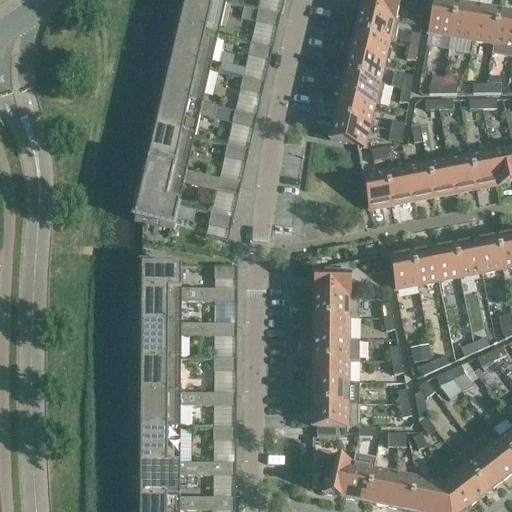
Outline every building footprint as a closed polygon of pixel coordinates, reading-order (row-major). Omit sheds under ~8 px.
[(189,23),(187,31),(187,32),(218,39),(226,5),(204,0),(185,0),(181,21),(189,23)] [(395,23),(395,22),(400,0),(363,0),(360,15),(395,23)] [(424,14),(427,0),(425,0),(416,0),(415,13),(424,14)] [(435,0),(429,36),(451,40),(457,4),(435,0)] [(478,8),(457,4),(451,40),(472,43),(478,8)] [(478,8),(472,43),(493,47),(499,11),(478,8)] [(511,13),(499,11),(493,47),(492,57),(511,60),(511,13)] [(258,12),(258,13),(256,24),(278,29),(281,17),(258,12)] [(390,44),(394,46),(400,23),(395,22),(395,23),(360,15),(355,36),(390,44)] [(187,32),(187,31),(179,29),(173,55),(182,56),(180,65),(179,66),(210,73),(218,39),(187,32)] [(418,50),(421,36),(411,34),(409,48),(418,50)] [(350,57),(385,65),(390,44),(355,36),(350,57)] [(251,46),(250,46),(248,58),(270,63),(273,51),(251,46)] [(409,48),(406,62),(416,64),(418,50),(409,48)] [(380,86),(380,85),(385,65),(350,57),(345,78),(380,86)] [(179,66),(180,65),(171,63),(165,88),(174,90),(172,99),(172,100),(202,107),(202,106),(210,73),(179,66)] [(219,73),(243,79),(245,71),(221,65),(219,73)] [(411,93),(413,79),(404,77),(401,91),(411,93)] [(375,107),(375,108),(380,109),(385,86),(380,85),(380,86),(345,78),(340,99),(375,107)] [(443,79),(429,79),(429,87),(429,97),(443,97),(443,79)] [(457,79),(443,79),(443,97),(457,97),(457,87),(457,79)] [(243,80),(240,92),(262,97),(265,85),(243,80)] [(487,96),(501,96),(501,80),(489,81),(489,86),(487,86),(487,96)] [(487,86),(473,87),(473,96),(487,96),(487,86)] [(401,91),(399,105),(409,106),(411,93),(401,91)] [(166,124),(164,133),(194,141),(200,118),(214,122),(217,109),(202,106),(202,107),(172,100),(172,99),(163,97),(158,122),(166,124)] [(335,120),(370,128),(375,108),(375,107),(340,99),(335,120)] [(453,102),(439,103),(439,112),(453,112),(453,102)] [(483,102),(469,102),(469,112),(483,112),(483,102)] [(497,102),(483,102),(483,112),(497,112),(497,102)] [(439,103),(425,103),(425,113),(439,112),(439,103)] [(235,114),(232,126),(254,131),(257,119),(235,114)] [(330,142),(357,148),(365,150),(370,128),(335,120),(330,142)] [(392,123),(390,132),(404,135),(406,125),(392,123)] [(414,146),(423,144),(420,130),(411,132),(414,146)] [(164,133),(156,131),(150,156),(158,158),(156,167),(186,175),(187,174),(194,141),(164,133)] [(402,144),(404,135),(390,132),(388,142),(402,144)] [(224,160),(246,165),(249,153),(227,148),(224,160)] [(491,152),(498,187),(511,184),(511,148),(491,152)] [(382,160),(392,159),(390,149),(380,150),(382,160)] [(373,162),(382,160),(380,150),(371,152),(373,162)] [(476,192),(498,187),(491,152),(470,156),(476,192)] [(448,160),(455,196),(476,192),(470,156),(448,160)] [(448,160),(427,164),(434,200),(455,196),(448,160)] [(406,168),(413,204),(434,200),(427,164),(406,168)] [(150,192),(148,201),(179,208),(184,186),(238,199),(241,187),(187,174),(186,175),(156,167),(148,165),(142,190),(150,192)] [(392,208),(413,204),(406,168),(385,173),(392,208)] [(363,177),(369,212),(392,208),(385,173),(363,177)] [(148,201),(140,199),(134,223),(173,232),(179,208),(148,201)] [(231,233),(234,220),(211,215),(208,228),(231,233)] [(511,270),(511,233),(496,237),(503,272),(511,270)] [(482,276),(503,272),(496,237),(475,241),(482,276)] [(482,276),(475,241),(454,245),(461,280),(482,276)] [(439,284),(461,280),(454,245),(433,249),(439,284)] [(439,284),(433,249),(411,253),(418,289),(439,284)] [(396,293),(418,289),(411,253),(389,257),(396,293)] [(384,274),(381,260),(372,262),(375,276),(384,274)] [(314,276),(314,298),(314,299),(350,299),(350,298),(350,265),(318,271),(318,276),(314,276)] [(181,269),(142,269),(141,269),(141,292),(181,292),(181,269)] [(214,282),(237,282),(237,269),(214,269),(214,282)] [(181,327),(181,305),(237,305),(237,292),(181,292),(141,292),(141,318),(150,318),(149,326),(149,327),(181,327)] [(314,311),(314,320),(350,321),(359,321),(359,298),(350,298),(350,299),(314,299),(314,298),(310,298),(310,311),(314,311)] [(381,307),(383,321),(393,319),(390,305),(381,307)] [(386,334),(395,333),(393,319),(383,321),(386,334)] [(313,342),(349,342),(350,321),(314,320),(313,342)] [(181,340),(237,340),(237,327),(181,327),(149,327),(149,326),(141,326),(141,352),(149,352),(149,361),(149,362),(181,362),(181,340)] [(511,327),(501,333),(505,342),(511,338),(511,327)] [(477,354),(490,349),(486,340),(473,345),(477,354)] [(313,342),(313,363),(349,364),(359,364),(360,342),(349,342),(313,342)] [(473,345),(461,351),(465,360),(477,354),(473,345)] [(410,350),(413,365),(431,362),(428,346),(410,350)] [(389,350),(392,364),(401,362),(399,349),(389,350)] [(493,364),(506,358),(502,349),(489,355),(493,364)] [(481,370),(493,364),(489,355),(477,361),(481,370)] [(437,373),(450,367),(446,358),(433,364),(437,373)] [(149,362),(149,361),(141,361),(140,387),(149,387),(149,396),(149,397),(180,397),(180,396),(181,362),(149,362)] [(214,362),(214,374),(236,375),(237,362),(214,362)] [(394,378),(404,376),(401,362),(392,364),(394,378)] [(313,363),(313,385),(349,385),(349,364),(313,363)] [(424,378),(437,373),(433,364),(420,369),(424,378)] [(452,383),(465,377),(461,368),(448,374),(452,383)] [(448,374),(436,380),(440,388),(452,383),(448,374)] [(464,379),(454,384),(461,397),(471,392),(464,379)] [(435,395),(426,384),(418,390),(427,401),(435,395)] [(313,385),(313,407),(349,407),(359,407),(359,385),(349,385),(313,385)] [(397,394),(400,407),(410,405),(407,392),(397,394)] [(180,409),(236,409),(236,397),(180,396),(180,397),(149,397),(149,396),(140,396),(140,422),(149,422),(149,431),(180,432),(180,409)] [(410,405),(400,407),(403,421),(412,419),(410,405)] [(313,407),(313,429),(358,430),(359,407),(349,407),(313,407)] [(419,427),(425,434),(428,438),(436,432),(427,421),(419,427)] [(317,441),(347,442),(347,430),(317,429),(317,441)] [(359,439),(373,439),(373,429),(359,429),(359,439)] [(511,430),(498,442),(511,459),(511,430)] [(149,431),(140,431),(140,457),(148,457),(148,466),(180,466),(180,432),(149,431)] [(236,444),(236,432),(213,431),(213,444),(236,444)] [(397,436),(388,436),(388,450),(397,450),(397,436)] [(397,450),(407,450),(407,436),(397,436),(397,450)] [(413,440),(418,453),(427,449),(422,436),(413,440)] [(511,459),(498,442),(481,455),(503,483),(511,476),(511,459)] [(464,468),(486,497),(503,483),(481,455),(464,468)] [(345,501),(367,505),(374,470),(376,460),(355,456),(353,466),(345,501)] [(323,496),(345,501),(353,466),(312,457),(312,490),(324,492),(323,496)] [(180,501),(180,478),(236,479),(236,466),(180,466),(148,466),(140,466),(140,491),(148,491),(148,500),(148,501),(180,501)] [(464,468),(442,484),(448,511),(452,511),(463,504),(468,510),(486,497),(464,468)] [(367,505),(388,510),(395,474),(374,470),(367,505)] [(388,510),(398,511),(409,511),(416,479),(395,474),(388,510)] [(437,511),(448,511),(442,484),(416,479),(409,511),(432,511),(433,511),(437,511)] [(235,511),(235,501),(180,501),(148,501),(148,500),(140,500),(139,511),(235,511)]
